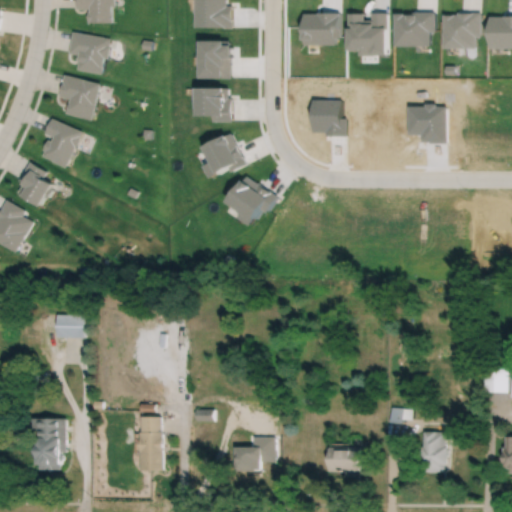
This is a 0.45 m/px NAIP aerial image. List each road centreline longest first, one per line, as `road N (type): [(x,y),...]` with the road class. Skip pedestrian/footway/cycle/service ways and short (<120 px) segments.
road 1 (residential): [(271,122),(284,151),(313,172),(511,174)]
road 2 (residential): [(0,143),(37,46),(42,0)]
road 3 (residential): [(267,0),(271,122)]
